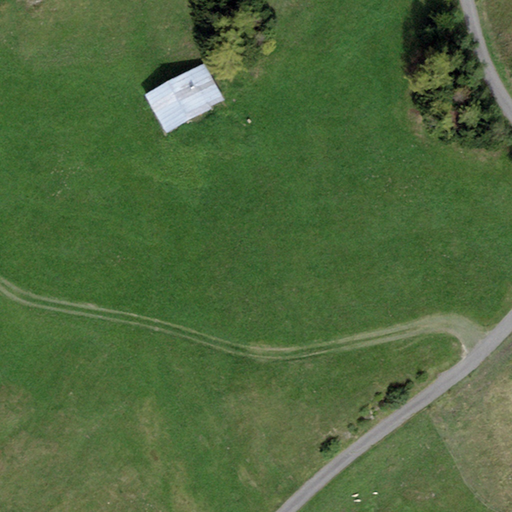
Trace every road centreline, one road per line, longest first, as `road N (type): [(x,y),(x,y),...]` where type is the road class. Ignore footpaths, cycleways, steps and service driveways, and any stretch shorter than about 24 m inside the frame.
road 1 (track): [(0,285),(259,357),(437,320),(453,321),(481,351)]
road 2 (track): [(511,318),(282,511)]
road 3 (track): [(465,0),(472,38),(511,113)]
